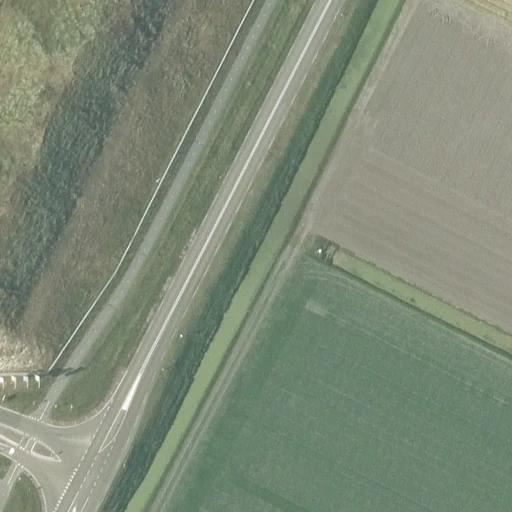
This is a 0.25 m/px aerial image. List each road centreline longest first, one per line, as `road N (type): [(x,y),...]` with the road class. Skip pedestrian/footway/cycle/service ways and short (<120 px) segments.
road 1 (track): [(155,511),(411,0)]
road 2 (secondary): [(92,476),(328,0)]
